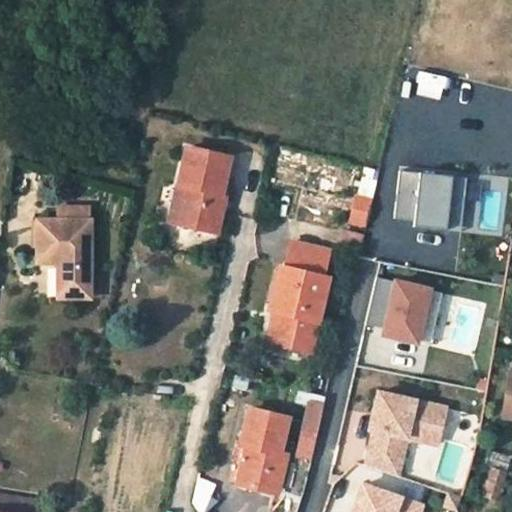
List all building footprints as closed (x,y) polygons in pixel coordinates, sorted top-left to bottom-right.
[(229,157),(186,149),(179,186),(183,187),(176,223),(218,232),(226,194),(221,193),(229,157)] [(364,166),(358,195),(371,199),(378,170),(364,166)] [(466,178),(399,170),(393,218),(413,220),(413,226),(445,230),(448,208),(462,210),(466,178)] [(179,186),(176,185),(169,222),(176,223),(183,187),(179,186)] [(371,199),(358,195),(353,214),(367,218),(371,199)] [(460,231),(462,210),(448,208),(445,230),(460,231)] [(352,221),(365,224),(367,218),(353,214),(352,221)] [(91,300),(91,224),(37,224),(37,264),(37,268),(53,268),(58,270),(58,300),(91,300)] [(362,237),(344,233),(340,248),(359,252),(362,237)] [(328,251),(292,243),(286,267),(280,266),(269,310),(273,311),(279,312),(272,344),(310,352),(328,277),(322,276),(328,251)] [(442,293),(376,277),(365,323),(384,328),(382,334),(415,342),(421,320),(434,323),(442,293)] [(266,342),(272,344),(279,312),(273,311),(266,342)] [(434,323),(421,320),(415,342),(429,345),(434,323)] [(511,370),(510,370),(502,415),(511,416),(511,370)] [(444,407),(377,392),(372,414),(375,415),(372,431),(365,465),(397,475),(405,436),(421,440),(425,426),(439,429),(444,407)] [(321,406),(307,403),(299,435),(314,438),(321,406)] [(289,419),(250,410),(242,445),(246,446),(237,484),(276,494),(277,494),(286,456),(280,454),(289,419)] [(439,429),(425,426),(421,440),(436,444),(439,429)] [(242,445),(238,444),(229,482),(237,484),(246,446),(242,445)] [(308,461),(286,456),(277,494),(276,494),(271,511),(293,511),(301,491),(308,461)] [(486,485),(499,489),(502,476),(490,472),(486,485)] [(418,511),(421,506),(362,485),(351,511),(418,511)] [(499,489),(486,485),(483,494),(496,498),(499,489)] [(462,496),(449,491),(444,506),(457,510),(462,496)] [(0,494),(0,511),(31,511),(34,500),(0,494)]
